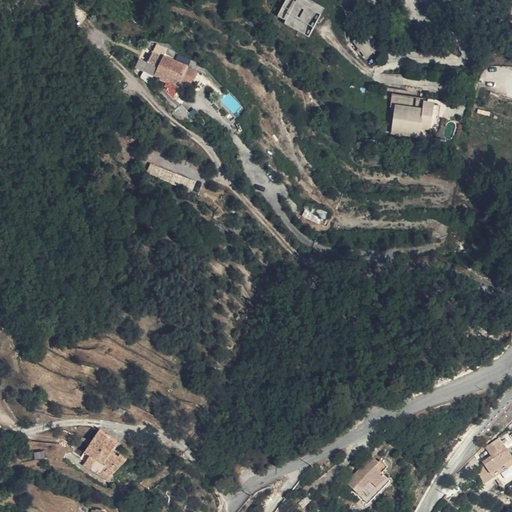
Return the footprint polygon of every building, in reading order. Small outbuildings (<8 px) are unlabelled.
[(312,0),(286,0),(279,20),(314,34),(325,5),(312,0)] [(364,29),(357,34),(368,50),(381,41),(370,25),(364,29)] [(173,66),(159,66),(152,79),(164,85),(165,82),(169,75),(173,66)] [(181,81),(186,72),(173,66),(169,75),(181,81)] [(181,81),(191,86),(195,77),(186,72),(181,81)] [(181,81),(169,75),(165,82),(178,88),(181,81)] [(186,94),(191,86),(181,81),(178,88),(178,89),(186,94)] [(164,85),(177,92),(178,89),(178,88),(165,82),(164,85)] [(159,94),(172,102),(177,92),(164,85),(159,94)] [(400,112),(428,115),(429,107),(430,102),(396,99),(395,112),(400,112)] [(427,132),(435,133),(438,108),(429,107),(428,115),(400,112),(398,137),(426,140),(427,132)] [(438,108),(435,133),(443,134),(445,109),(438,108)] [(191,190),(195,182),(153,162),(149,171),(191,190)] [(114,443),(96,432),(80,459),(86,463),(84,466),(111,482),(113,475),(111,473),(113,469),(116,471),(127,459),(120,455),(119,458),(108,452),(114,443)] [(508,443),(504,434),(491,439),(495,449),(508,443)] [(489,467),(511,456),(511,451),(508,443),(495,449),(482,455),(484,459),(475,464),(481,477),(491,472),(489,467)] [(391,474),(386,469),(379,462),(382,459),(377,454),(363,467),(368,472),(362,478),(357,473),(350,481),(362,493),(374,480),(379,485),(391,474)] [(386,469),(393,462),(386,455),(382,459),(379,462),(386,469)] [(357,473),(362,478),(368,472),(363,467),(357,473)] [(394,478),(391,474),(379,485),(374,480),(362,493),(370,501),(394,478)]
